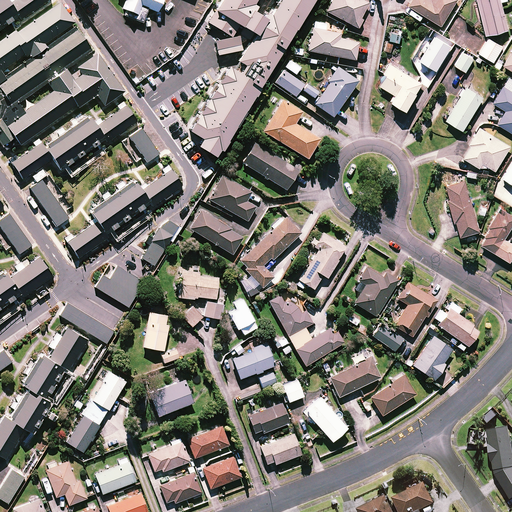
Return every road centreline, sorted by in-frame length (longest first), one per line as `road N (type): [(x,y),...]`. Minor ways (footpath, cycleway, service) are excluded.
road 1 (residential): [(70,280),(184,200),(190,174),(143,118),(0,167)]
road 2 (residential): [(392,234),(344,207),(336,171),(359,146),(390,150),(405,170),(401,207)]
road 3 (residential): [(248,511),(428,433)]
road 4 (residential): [(511,308),(392,234)]
road 5 (residential): [(0,180),(70,280)]
